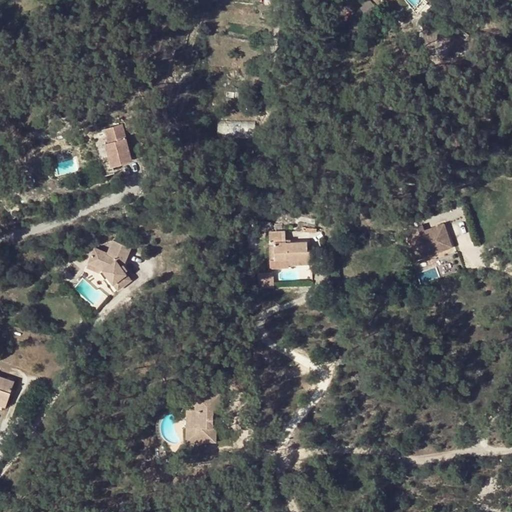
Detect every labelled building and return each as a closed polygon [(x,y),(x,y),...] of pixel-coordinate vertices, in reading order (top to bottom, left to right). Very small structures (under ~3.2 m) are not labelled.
[(425,4),(421,0),(420,0),(412,9),(416,13),(425,4)] [(385,18),(374,4),(366,10),(369,13),(366,16),(375,26),(385,18)] [(244,122),(244,136),(255,136),(255,122),(244,122)] [(132,161),(126,138),(106,143),(112,166),(132,161)] [(414,228),(406,232),(416,255),(451,241),(442,217),(423,226),(414,228)] [(412,223),(414,228),(423,226),(421,220),(412,223)] [(274,242),(275,259),(288,259),(288,265),(312,263),(311,250),(307,251),(307,242),(293,243),(290,243),(290,241),(285,241),(284,232),(269,233),(269,242),(274,242)] [(111,240),(106,251),(111,249),(115,247),(121,244),(111,240)] [(111,249),(106,251),(105,253),(104,252),(100,254),(87,260),(87,261),(88,262),(93,264),(104,269),(108,274),(107,275),(107,276),(111,281),(117,289),(125,282),(130,278),(125,271),(127,269),(122,264),(119,266),(117,263),(119,259),(123,261),(123,260),(128,247),(121,244),(115,247),(111,249)] [(92,247),(87,260),(100,254),(104,252),(92,247)] [(288,259),(275,259),(270,260),(270,267),(288,266),(288,265),(288,259)] [(104,278),(107,276),(107,275),(108,274),(104,269),(93,264),(88,262),(87,261),(86,264),(85,267),(93,270),(101,274),(104,278)] [(275,287),(275,271),(260,272),(261,287),(275,287)] [(245,389),(243,373),(229,376),(230,383),(231,391),(245,389)] [(0,398),(8,401),(15,380),(0,375),(0,398)] [(212,423),(212,416),(212,410),(218,410),(219,392),(195,392),(194,408),(190,408),(190,427),(194,427),(194,436),(201,436),(215,437),(216,427),(212,427),(212,423)] [(190,427),(190,408),(185,408),(185,442),(215,442),(215,437),(201,436),(194,436),(194,427),(190,427)]
